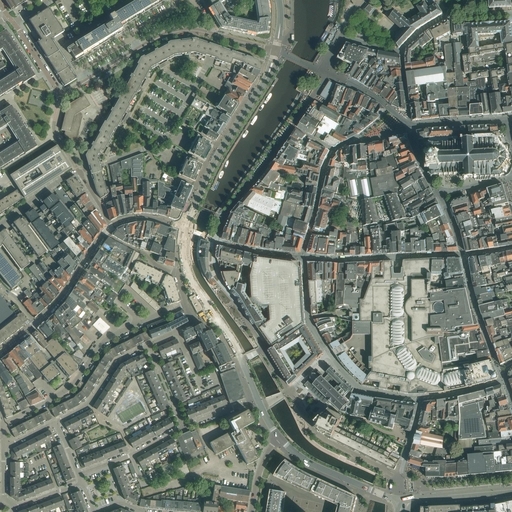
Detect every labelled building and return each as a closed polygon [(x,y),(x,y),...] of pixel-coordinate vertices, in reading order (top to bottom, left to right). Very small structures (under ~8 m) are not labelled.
[(4,0),(10,8),(10,9),(11,10),(14,8),(17,6),(20,4),(23,2),(24,2),(26,0),(4,0)] [(146,0),(137,0),(114,15),(121,27),(152,8),(146,0)] [(146,0),(152,8),(165,0),(146,0)] [(258,25),(233,19),(228,18),(224,10),(221,7),(225,5),(223,1),(222,0),(209,0),(213,6),(212,7),(208,9),(213,17),(220,28),(228,30),(255,36),(256,35),(269,33),(269,32),(268,28),(270,28),(269,27),(269,23),(270,23),(269,19),(270,19),(269,9),(270,9),(268,0),(255,0),(259,20),(258,25)] [(488,0),(488,1),(489,1),(489,7),(489,8),(494,8),(506,7),(511,7),(511,5),(510,0),(488,0)] [(369,2),(362,10),(369,16),(370,15),(375,10),(376,8),(371,4),(369,2)] [(416,29),(442,13),(436,4),(428,9),(424,2),(417,7),(421,13),(408,21),(395,10),(390,16),(388,18),(402,30),(395,37),(397,39),(394,42),(398,48),(399,48),(416,29)] [(68,67),(51,40),(50,38),(53,36),(54,38),(63,32),(48,9),(29,21),(41,40),(39,42),(37,43),(57,75),(68,68),(68,67)] [(112,21),(90,35),(97,47),(124,31),(121,27),(114,15),(114,14),(109,17),(112,21)] [(511,37),(511,29),(510,23),(511,23),(511,22),(511,21),(511,19),(509,20),(508,21),(508,22),(494,23),(494,22),(484,23),(478,24),(470,25),(470,24),(466,25),(467,35),(468,49),(469,49),(479,48),(478,35),(500,34),(501,44),(504,44),(511,42),(511,37)] [(450,32),(450,25),(449,22),(447,21),(447,20),(442,23),(436,26),(435,27),(440,37),(443,35),(450,32)] [(319,41),(324,43),(334,26),(330,24),(319,41)] [(467,35),(466,25),(464,25),(464,24),(452,25),(453,36),(460,36),(467,35)] [(440,37),(435,27),(432,28),(430,29),(434,38),(434,40),(438,38),(440,37)] [(434,38),(430,29),(429,30),(425,33),(431,41),(434,38)] [(33,70),(24,54),(22,55),(16,46),(17,45),(11,35),(11,34),(9,35),(6,30),(0,34),(0,43),(3,49),(17,71),(25,83),(35,76),(32,71),(33,70)] [(422,48),(431,41),(425,33),(418,39),(408,48),(406,49),(412,50),(413,50),(420,44),(422,46),(421,47),(422,48)] [(478,37),(480,47),(501,44),(500,34),(478,37)] [(90,35),(68,48),(69,49),(71,51),(72,54),(76,60),(97,47),(90,35)] [(470,95),(469,88),(469,82),(464,82),(463,74),(462,67),(463,68),(462,58),(461,43),(459,43),(459,38),(453,39),(454,44),(452,44),(453,46),(453,47),(455,80),(454,80),(454,83),(454,88),(454,89),(457,89),(457,96),(462,96),(462,100),(457,100),(458,117),(470,116),(470,112),(470,102),(470,96),(470,95)] [(213,52),(215,45),(195,39),(170,42),(175,55),(194,53),(210,58),(213,52)] [(151,68),(175,55),(170,42),(141,58),(120,95),(132,101),(151,68)] [(368,64),(367,55),(369,50),(348,44),(342,55),(341,55),(340,56),(340,57),(340,58),(340,59),(341,59),(342,59),(343,59),(352,64),(353,63),(359,67),(362,62),(368,64)] [(453,47),(453,46),(452,46),(452,47),(451,44),(444,44),(444,46),(445,52),(446,62),(448,84),(454,83),(454,80),(455,80),(453,47)] [(495,52),(494,49),(495,48),(496,48),(497,49),(498,52),(505,51),(504,44),(501,44),(479,48),(469,49),(470,57),(477,56),(477,53),(477,52),(479,52),(479,53),(480,55),(484,55),(484,54),(495,52)] [(244,64),(246,56),(215,45),(213,52),(210,58),(231,65),(233,60),(244,64)] [(399,55),(378,51),(369,50),(367,55),(370,56),(375,57),(376,60),(377,60),(383,61),(383,67),(389,66),(401,66),(399,55)] [(257,60),(251,58),(246,56),(244,64),(243,64),(244,65),(247,66),(260,71),(261,67),(257,60)] [(436,68),(436,64),(435,57),(426,59),(426,61),(411,63),(411,62),(405,62),(406,71),(411,70),(412,72),(436,68)] [(472,73),(471,65),(468,66),(467,65),(467,64),(468,63),(471,62),(470,57),(462,58),(463,68),(462,67),(463,74),(470,73),(472,73)] [(367,70),(359,82),(364,85),(372,74),(374,72),(375,72),(376,71),(380,74),(384,70),(383,67),(383,61),(377,60),(376,60),(372,59),(369,64),(368,64),(365,63),(362,62),(359,67),(364,69),(365,70),(367,70)] [(448,84),(446,62),(436,64),(436,68),(412,72),(411,70),(406,71),(408,87),(408,89),(412,89),(411,87),(419,86),(420,86),(426,86),(427,86),(448,84)] [(352,78),(359,67),(353,63),(352,64),(346,75),(352,78)] [(68,68),(57,75),(65,86),(66,85),(76,79),(76,78),(72,71),(71,71),(71,70),(69,67),(70,67),(69,66),(68,67),(68,68)] [(252,84),(256,78),(245,71),(241,69),(238,68),(234,66),(233,73),(235,74),(252,84)] [(256,78),(260,72),(260,71),(247,66),(245,71),(256,78)] [(356,80),(364,69),(359,67),(352,78),(356,80)] [(508,75),(507,68),(500,69),(501,71),(500,72),(499,73),(498,72),(497,69),(490,70),(491,77),(491,78),(498,77),(506,75),(508,75)] [(359,82),(367,70),(365,70),(364,69),(356,80),(359,82)] [(386,75),(384,70),(380,74),(376,76),(376,77),(368,88),(372,90),(379,79),(379,80),(380,78),(383,76),(384,77),(386,75)] [(0,96),(7,92),(8,93),(14,90),(13,89),(17,86),(18,87),(25,83),(17,71),(0,81),(0,96)] [(489,77),(488,71),(480,72),(480,74),(480,75),(478,76),(478,75),(477,72),(472,73),(470,73),(470,79),(477,79),(484,78),(489,77)] [(390,89),(391,88),(389,86),(394,82),(392,79),(393,79),(392,76),(391,73),(389,73),(386,76),(383,81),(384,83),(387,85),(386,86),(380,95),(385,100),(391,91),(390,90),(390,89)] [(247,92),(252,84),(235,74),(233,78),(232,79),(229,78),(227,81),(232,84),(247,92)] [(368,88),(376,77),(372,74),(364,85),(368,88)] [(505,85),(505,80),(507,79),(506,75),(498,77),(491,78),(492,86),(493,91),(499,90),(500,89),(500,88),(499,89),(499,86),(505,85)] [(383,83),(382,83),(382,82),(381,81),(382,81),(384,77),(383,76),(380,78),(379,80),(379,79),(372,90),(377,93),(380,88),(382,84),(383,83)] [(489,114),(484,78),(477,79),(477,81),(478,86),(479,89),(479,93),(480,95),(481,95),(482,103),(483,110),(483,115),(489,114)] [(336,84),(329,80),(319,96),(326,100),(336,84)] [(239,104),(247,92),(232,84),(227,81),(224,86),(228,89),(224,96),(239,104)] [(479,89),(478,86),(477,81),(469,82),(469,88),(470,95),(470,96),(470,102),(470,112),(470,116),(483,115),(483,110),(482,103),(481,95),(480,95),(479,93),(479,89)] [(406,110),(403,83),(397,84),(396,84),(394,82),(389,86),(391,88),(396,93),(397,93),(398,98),(398,102),(399,109),(398,109),(406,110)] [(387,85),(384,83),(383,83),(382,84),(380,88),(377,93),(379,94),(380,95),(386,86),(387,85)] [(448,84),(427,86),(427,93),(428,103),(433,102),(433,104),(434,103),(434,102),(435,102),(435,100),(438,100),(449,99),(448,89),(448,84)] [(335,104),(342,87),(337,85),(330,104),(334,106),(335,104)] [(419,95),(418,88),(419,88),(419,86),(411,87),(412,89),(408,89),(409,95),(419,95)] [(339,106),(346,89),(344,88),(342,87),(335,104),(339,106)] [(388,102),(396,93),(391,88),(390,89),(390,90),(391,91),(385,100),(388,102)] [(457,96),(457,89),(454,89),(454,88),(448,89),(449,99),(449,102),(449,105),(450,117),(458,117),(457,100),(457,96)] [(346,98),(349,90),(346,89),(339,106),(335,104),(334,106),(330,104),(328,108),(338,113),(340,109),(341,105),(343,106),(346,98)] [(347,106),(353,92),(349,90),(346,98),(343,106),(341,105),(340,109),(338,113),(341,115),(346,106),(347,106)] [(502,101),(501,102),(500,96),(500,94),(500,93),(499,90),(493,91),(494,91),(495,91),(495,94),(496,99),(496,102),(497,106),(497,110),(498,114),(504,114),(502,101)] [(351,108),(357,93),(353,92),(347,106),(346,106),(341,115),(348,118),(351,108)] [(355,108),(360,94),(357,93),(351,108),(348,118),(349,118),(355,108)] [(392,105),(398,98),(397,93),(396,93),(388,102),(392,105)] [(421,110),(429,109),(428,107),(428,105),(428,103),(427,93),(421,93),(419,94),(419,95),(419,96),(419,99),(419,103),(410,104),(411,106),(411,107),(411,110),(413,121),(417,120),(422,119),(421,110)] [(360,110),(365,96),(360,94),(355,108),(349,118),(353,121),(353,120),(356,116),(353,114),(357,109),(360,110)] [(496,99),(495,94),(489,95),(492,115),(495,114),(498,114),(497,110),(497,106),(496,102),(496,99)] [(78,136),(82,116),(80,112),(90,106),(88,102),(84,95),(67,106),(61,130),(65,131),(64,135),(73,149),(82,143),(78,136)] [(113,134),(132,101),(120,95),(101,128),(113,134)] [(230,118),(239,105),(239,104),(224,96),(217,107),(226,113),(225,115),(229,118),(230,118)] [(366,110),(371,99),(366,97),(365,96),(360,110),(357,109),(353,114),(356,116),(358,117),(363,109),(364,110),(362,114),(359,118),(363,120),(366,115),(365,115),(366,111),(366,110)] [(419,103),(419,99),(419,96),(409,96),(410,104),(419,103)] [(225,126),(230,118),(229,118),(225,115),(225,116),(201,102),(194,98),(190,106),(191,107),(191,106),(206,115),(212,118),(225,126)] [(375,104),(375,102),(371,99),(366,110),(366,111),(368,112),(367,115),(369,117),(373,109),(372,109),(375,104)] [(320,112),(323,106),(322,106),(315,101),(315,102),(311,107),(320,112)] [(379,117),(385,110),(379,104),(376,110),(373,109),(369,117),(368,119),(373,122),(379,117)] [(450,117),(449,105),(439,106),(440,118),(450,117)] [(14,133),(24,126),(21,121),(23,120),(16,110),(14,111),(11,106),(1,112),(14,133)] [(337,122),(340,116),(323,106),(320,112),(322,114),(335,121),(337,122)] [(324,116),(321,114),(322,114),(320,112),(311,107),(307,113),(313,117),(320,122),(324,116)] [(430,119),(429,109),(421,110),(422,119),(430,119)] [(0,129),(9,124),(1,112),(0,112),(0,129)] [(320,122),(313,117),(307,113),(303,119),(309,123),(316,128),(320,122)] [(206,115),(200,125),(205,128),(218,136),(219,136),(225,126),(212,118),(206,115)] [(368,119),(369,117),(367,115),(366,115),(363,120),(363,121),(369,125),(373,122),(368,119)] [(341,143),(329,136),(328,135),(332,129),(335,131),(339,125),(337,124),(335,122),(325,116),(317,128),(319,130),(317,133),(325,137),(324,138),(323,138),(322,141),(334,148),(341,143)] [(357,135),(351,131),(348,129),(343,126),(341,124),(344,118),(341,116),(340,116),(337,122),(337,124),(339,125),(335,131),(348,139),(357,135)] [(363,121),(363,120),(359,118),(358,117),(356,116),(353,120),(353,121),(352,121),(353,121),(352,123),(355,125),(356,123),(359,125),(360,126),(364,129),(369,125),(363,121)] [(352,123),(353,121),(352,121),(350,120),(347,119),(344,118),(341,124),(343,126),(348,129),(352,123)] [(306,127),(309,123),(303,119),(300,123),(306,127)] [(316,128),(309,123),(306,127),(300,123),(297,127),(312,135),(316,128)] [(360,126),(359,125),(356,123),(355,125),(352,123),(348,129),(351,131),(354,127),(362,132),(364,129),(360,126)] [(35,141),(29,130),(27,131),(24,126),(14,133),(19,141),(27,153),(37,147),(34,142),(35,141)] [(455,136),(454,127),(447,128),(447,136),(455,136)] [(466,135),(465,127),(454,127),(455,136),(466,135)] [(103,152),(113,134),(101,128),(93,143),(86,156),(97,157),(100,151),(103,152)] [(218,136),(205,128),(201,133),(204,135),(215,141),(219,136),(218,136)] [(439,137),(439,128),(430,129),(428,129),(429,132),(428,133),(429,137),(439,137)] [(447,136),(447,128),(439,128),(439,137),(447,136)] [(296,129),(291,137),(296,140),(299,142),(301,142),(309,146),(311,142),(311,141),(312,139),(308,137),(306,135),(296,129)] [(429,137),(428,133),(425,133),(424,130),(417,131),(418,140),(419,140),(429,137)] [(347,140),(337,133),(336,132),(335,133),(333,131),(329,136),(341,143),(347,140)] [(325,137),(317,133),(315,137),(322,141),(323,138),(324,138),(325,137)] [(408,141),(406,134),(398,136),(400,144),(408,141)] [(507,151),(507,150),(506,150),(505,150),(503,148),(503,147),(502,147),(500,144),(500,143),(499,144),(497,144),(496,143),(497,143),(496,142),(496,139),(497,138),(496,138),(495,138),(493,137),(493,136),(492,135),(492,136),(492,137),(488,137),(488,136),(488,135),(487,136),(487,137),(484,137),(483,136),(482,136),(482,137),(479,137),(479,136),(478,136),(478,137),(475,138),(474,136),(473,136),(472,136),(472,137),(463,138),(463,136),(462,137),(461,137),(457,137),(457,138),(453,138),(453,137),(452,138),(452,139),(448,139),(448,142),(447,142),(447,143),(447,142),(444,142),(444,143),(443,143),(443,142),(442,142),(442,143),(439,143),(439,142),(438,142),(438,143),(433,143),(433,142),(432,142),(432,143),(429,142),(429,141),(428,141),(428,142),(427,141),(425,142),(425,143),(425,144),(427,145),(426,145),(426,146),(427,146),(429,148),(427,152),(425,151),(424,151),(423,152),(423,153),(426,155),(426,156),(425,156),(425,157),(426,157),(427,158),(428,158),(428,161),(427,161),(426,162),(425,163),(426,163),(426,164),(424,166),(424,168),(425,168),(426,168),(427,168),(428,168),(429,168),(430,171),(429,173),(427,173),(428,174),(429,174),(430,175),(431,176),(431,177),(432,178),(432,176),(434,176),(435,175),(439,174),(439,175),(440,175),(440,174),(444,174),(444,175),(445,175),(445,174),(449,174),(449,175),(450,175),(450,174),(454,174),(454,175),(455,175),(455,174),(459,174),(459,176),(459,177),(463,177),(463,178),(464,178),(464,179),(465,179),(465,178),(474,177),(474,179),(475,179),(475,180),(477,180),(477,181),(477,180),(479,180),(479,181),(480,181),(480,180),(481,180),(481,181),(482,180),(483,180),(484,180),(485,180),(486,180),(491,180),(492,180),(491,179),(491,178),(500,178),(500,177),(500,176),(503,174),(503,175),(504,175),(504,174),(503,174),(503,171),(504,171),(504,170),(503,170),(502,168),(503,168),(502,167),(504,164),(505,164),(505,163),(504,163),(506,160),(507,160),(508,160),(507,159),(506,159),(506,156),(507,156),(507,155),(506,155),(506,151),(507,151)] [(210,146),(211,144),(197,136),(188,153),(204,161),(204,162),(212,147),(210,146)] [(401,154),(400,151),(397,152),(396,147),(400,145),(400,144),(398,136),(389,139),(390,144),(393,144),(394,147),(391,148),(391,151),(384,153),(385,157),(385,158),(381,159),(382,162),(377,163),(378,166),(386,163),(385,160),(401,154)] [(287,143),(286,144),(296,149),(300,151),(299,154),(297,159),(299,160),(304,161),(307,162),(308,157),(305,156),(309,146),(301,142),(299,142),(296,140),(291,137),(287,143)] [(10,162),(19,156),(20,157),(27,153),(19,141),(0,153),(0,170),(4,167),(11,163),(10,162)] [(411,147),(409,143),(408,141),(400,144),(400,145),(396,147),(397,152),(400,151),(402,150),(411,147)] [(329,151),(311,142),(309,146),(327,156),(329,151)] [(384,153),(384,151),(383,142),(375,143),(377,163),(382,162),(381,159),(385,158),(385,157),(384,153)] [(378,166),(377,163),(375,143),(368,144),(369,148),(369,150),(369,153),(369,163),(370,171),(373,170),(373,172),(374,176),(377,176),(375,170),(378,170),(378,166)] [(279,154),(278,156),(286,160),(292,163),(293,160),(296,162),(297,159),(299,154),(300,151),(296,149),(286,144),(279,154)] [(367,144),(366,144),(357,146),(358,165),(358,171),(351,171),(351,169),(347,169),(347,167),(344,167),(344,168),(344,171),(343,178),(343,179),(347,179),(368,178),(367,178),(366,171),(367,171),(367,170),(366,151),(367,151),(369,150),(369,148),(368,144),(367,144)] [(43,155),(10,176),(14,182),(18,188),(24,198),(31,193),(47,183),(48,183),(53,180),(54,179),(58,176),(65,172),(67,171),(71,168),(65,158),(61,152),(57,145),(43,155)] [(309,146),(305,156),(308,157),(309,153),(316,157),(316,158),(324,161),(327,156),(309,146)] [(352,158),(351,147),(349,147),(343,149),(344,163),(344,167),(347,167),(347,169),(351,169),(351,171),(358,171),(358,165),(351,165),(350,158),(352,158)] [(344,163),(343,149),(338,151),(332,159),(335,161),(335,160),(336,161),(336,162),(340,164),(344,163)] [(406,156),(413,153),(411,149),(409,149),(406,150),(406,152),(402,154),(402,152),(400,151),(401,154),(385,160),(386,163),(378,166),(378,170),(382,169),(382,168),(390,165),(390,163),(407,157),(406,156)] [(307,162),(307,163),(314,165),(321,166),(324,161),(316,158),(316,157),(309,153),(308,157),(307,162)] [(368,178),(368,180),(371,198),(372,198),(372,199),(374,198),(384,196),(395,194),(396,194),(398,193),(395,188),(397,187),(396,182),(395,175),(395,171),(410,164),(415,161),(416,161),(413,153),(406,156),(407,157),(390,163),(390,165),(382,168),(382,169),(378,170),(375,170),(377,176),(374,176),(374,177),(374,179),(372,179),(372,177),(370,178),(368,178)] [(142,185),(143,182),(143,180),(143,154),(131,158),(131,168),(131,177),(137,177),(137,185),(142,185)] [(99,166),(99,163),(97,157),(86,156),(88,166),(89,169),(90,171),(96,192),(100,199),(108,194),(100,168),(99,166)] [(131,168),(131,158),(120,162),(122,169),(123,169),(131,168)] [(194,183),(202,165),(186,158),(178,175),(194,183)] [(344,168),(344,167),(344,163),(340,164),(336,162),(336,161),(335,160),(335,161),(332,159),(331,160),(329,166),(333,168),(341,170),(341,169),(341,167),(344,168)] [(402,171),(417,164),(415,161),(410,164),(395,171),(395,175),(401,172),(403,174),(403,173),(402,171)] [(122,169),(120,162),(110,165),(114,186),(115,191),(119,190),(122,190),(121,182),(120,177),(122,172),(122,169)] [(297,168),(283,166),(280,165),(273,162),(268,170),(276,173),(280,175),(280,176),(291,178),(291,174),(295,175),(297,169),(297,168)] [(319,174),(321,168),(321,166),(314,165),(307,163),(307,164),(303,163),(301,169),(308,171),(319,174)] [(405,177),(404,175),(408,173),(409,175),(419,170),(417,164),(402,171),(403,173),(403,174),(401,172),(395,175),(396,182),(399,180),(405,177)] [(343,179),(343,178),(339,178),(341,170),(333,168),(329,166),(326,177),(331,178),(330,181),(333,181),(332,184),(338,186),(340,180),(342,181),(343,179)] [(319,174),(308,171),(301,169),(297,168),(297,169),(295,175),(307,177),(306,185),(308,186),(308,187),(309,187),(310,186),(317,188),(319,174)] [(274,184),(280,176),(280,175),(276,173),(268,170),(260,181),(265,185),(269,187),(268,188),(278,191),(279,186),(280,185),(274,184)] [(417,181),(424,178),(419,170),(409,175),(405,177),(399,180),(401,182),(399,183),(403,190),(417,181)] [(84,187),(83,187),(83,186),(82,186),(82,185),(80,181),(79,181),(79,180),(78,178),(77,178),(76,179),(74,175),(73,176),(66,181),(67,183),(67,184),(69,188),(70,187),(72,191),(72,192),(74,195),(75,195),(77,198),(78,198),(78,199),(86,194),(83,189),(83,188),(84,188),(84,187)] [(340,195),(343,181),(342,181),(340,180),(338,186),(332,184),(333,181),(330,181),(331,178),(326,177),(323,190),(334,193),(340,195)] [(371,198),(368,178),(347,179),(351,198),(360,197),(361,202),(369,201),(373,201),(372,199),(372,198),(371,198)] [(418,195),(430,189),(424,178),(417,181),(403,190),(398,193),(396,194),(397,196),(399,195),(404,203),(413,198),(418,195)] [(143,180),(143,182),(150,182),(158,182),(158,184),(157,196),(158,196),(158,197),(157,199),(166,203),(167,201),(170,202),(168,207),(170,207),(170,208),(171,208),(173,208),(182,211),(183,209),(185,203),(172,196),(169,195),(173,188),(158,181),(156,180),(143,180)] [(185,203),(193,187),(181,181),(180,182),(176,180),(173,188),(169,195),(172,196),(185,203)] [(150,197),(150,182),(143,182),(142,185),(142,197),(143,197),(142,213),(149,214),(150,198),(150,197)] [(292,184),(290,189),(293,190),(301,192),(302,186),(292,184)] [(487,194),(488,200),(506,195),(502,184),(486,189),(487,194)] [(133,214),(132,193),(132,192),(131,185),(123,185),(124,195),(129,195),(129,199),(125,199),(126,209),(127,215),(133,214)] [(316,195),(317,188),(310,186),(309,187),(308,187),(308,186),(306,185),(305,193),(316,195)] [(117,197),(116,197),(115,191),(114,186),(109,187),(112,198),(115,211),(116,211),(117,217),(121,217),(121,216),(117,197)] [(302,197),(303,193),(301,192),(293,190),(290,189),(290,190),(289,189),(287,189),(284,187),(279,186),(278,191),(288,193),(287,195),(285,202),(302,206),(303,201),(303,200),(302,199),(303,198),(302,197)] [(259,188),(255,187),(250,192),(270,198),(272,192),(269,191),(268,194),(264,192),(264,190),(259,188)] [(405,208),(433,194),(430,189),(418,195),(413,198),(404,203),(403,204),(405,208)] [(476,193),(478,200),(479,203),(488,201),(488,200),(487,194),(486,189),(482,190),(479,192),(478,192),(476,193)] [(22,199),(17,190),(14,192),(13,192),(13,191),(12,191),(11,192),(11,193),(10,193),(8,194),(14,204),(22,199)] [(126,209),(125,209),(123,196),(118,196),(118,195),(119,195),(119,194),(120,194),(119,191),(119,190),(115,191),(116,197),(117,197),(121,216),(127,215),(126,209)] [(345,198),(345,197),(338,195),(323,191),(322,193),(323,193),(322,197),(341,203),(342,199),(345,198)] [(280,215),(284,202),(275,199),(274,199),(270,198),(250,192),(240,203),(245,205),(244,205),(269,216),(271,211),(277,212),(278,215),(280,215)] [(313,210),(316,195),(305,193),(303,193),(302,197),(303,198),(302,199),(303,200),(303,201),(302,206),(313,210)] [(478,200),(476,193),(471,195),(474,207),(475,208),(479,207),(480,205),(479,203),(478,200)] [(14,204),(8,194),(6,195),(6,196),(5,197),(5,196),(3,197),(3,198),(3,199),(1,201),(6,209),(14,204)] [(54,196),(53,194),(46,199),(42,202),(44,204),(39,208),(47,218),(51,215),(59,226),(60,226),(60,227),(65,224),(69,229),(71,227),(77,233),(78,232),(70,222),(73,220),(76,218),(69,209),(65,204),(57,194),(54,196)] [(82,202),(88,198),(86,194),(79,199),(80,200),(82,202)] [(406,218),(397,196),(396,194),(395,194),(384,196),(392,221),(406,218)] [(414,210),(436,199),(433,194),(405,208),(407,214),(412,211),(414,210)] [(508,203),(506,195),(488,200),(488,201),(479,203),(480,205),(479,207),(480,214),(487,212),(486,208),(508,203)] [(321,197),(319,209),(331,213),(333,214),(337,216),(338,216),(339,215),(341,216),(345,206),(342,205),(343,203),(341,203),(322,197),(321,197)] [(473,207),(471,200),(468,201),(466,197),(451,202),(450,204),(452,208),(467,203),(468,207),(469,208),(473,207)] [(84,206),(90,201),(88,198),(82,202),(80,200),(76,203),(84,213),(86,211),(87,210),(86,209),(84,206)] [(417,216),(439,204),(436,199),(414,210),(412,211),(407,214),(409,219),(417,216)] [(114,211),(112,201),(108,202),(106,205),(107,210),(107,213),(114,211)] [(362,224),(358,224),(358,232),(358,234),(370,233),(367,224),(371,224),(373,224),(375,224),(377,223),(373,201),(369,201),(361,202),(362,224)] [(309,224),(313,210),(302,206),(285,202),(284,202),(280,215),(296,220),(309,224)] [(165,216),(167,209),(166,209),(166,208),(162,207),(162,204),(157,203),(156,214),(165,216)] [(264,222),(266,218),(243,208),(244,205),(245,205),(240,203),(238,206),(232,213),(241,218),(246,220),(250,222),(251,222),(261,226),(260,227),(260,228),(264,229),(269,231),(269,228),(270,228),(270,227),(271,224),(264,222)] [(468,207),(467,203),(452,208),(453,211),(468,207)] [(487,212),(509,207),(508,203),(486,208),(487,212)] [(98,234),(95,230),(87,220),(85,217),(79,210),(75,204),(69,209),(76,218),(83,228),(94,241),(98,234)] [(444,216),(443,212),(442,210),(441,208),(439,204),(417,216),(418,218),(417,218),(419,220),(419,221),(420,223),(421,226),(422,226),(428,224),(444,216)] [(473,211),(473,209),(474,208),(473,207),(469,208),(468,207),(453,211),(453,212),(455,216),(462,214),(467,213),(469,212),(473,211)] [(480,226),(477,215),(480,214),(479,207),(475,208),(473,209),(473,211),(475,216),(471,217),(472,221),(471,221),(472,224),(473,226),(474,231),(478,230),(481,230),(481,228),(480,226)] [(495,219),(511,216),(509,207),(487,212),(480,214),(477,215),(480,226),(485,225),(485,220),(491,219),(495,219)] [(59,243),(33,209),(33,208),(24,214),(51,250),(59,243)] [(106,225),(98,213),(94,208),(90,211),(91,213),(90,213),(91,214),(90,215),(91,214),(102,229),(106,225)] [(182,212),(182,211),(173,208),(171,208),(170,208),(169,211),(170,211),(169,213),(168,218),(174,220),(177,219),(179,217),(182,212)] [(329,217),(331,213),(319,209),(318,214),(329,217)] [(116,211),(115,211),(114,211),(107,213),(110,221),(117,217),(116,211)] [(472,221),(471,217),(469,212),(467,213),(462,214),(455,216),(458,225),(471,221),(472,221)] [(90,215),(89,215),(87,213),(85,214),(99,233),(102,229),(91,214),(90,215)] [(238,228),(241,218),(232,213),(229,219),(234,221),(232,227),(238,228)] [(329,217),(318,214),(316,221),(314,227),(320,228),(330,231),(330,232),(331,227),(330,227),(331,226),(329,226),(329,225),(327,225),(328,223),(328,221),(330,222),(334,222),(335,219),(329,217)] [(309,224),(296,220),(280,215),(278,215),(277,219),(275,218),(272,224),(284,227),(292,229),(294,230),(293,231),(295,231),(306,235),(309,224)] [(46,252),(28,227),(30,226),(23,216),(13,223),(13,224),(11,226),(18,235),(20,233),(38,257),(46,252)] [(341,224),(343,218),(338,216),(337,216),(335,220),(334,224),(333,223),(331,229),(335,230),(338,231),(340,223),(341,224)] [(439,227),(448,224),(444,216),(428,224),(432,234),(432,235),(436,234),(435,232),(436,231),(435,228),(439,227)] [(511,220),(511,216),(495,219),(491,219),(485,220),(485,225),(495,223),(511,220)] [(94,241),(83,228),(83,227),(76,218),(73,220),(70,222),(78,232),(89,247),(90,247),(90,246),(93,241),(94,241)] [(241,238),(243,229),(239,228),(240,226),(242,227),(243,228),(246,220),(241,218),(238,228),(237,234),(234,243),(238,244),(240,238),(241,238)] [(345,256),(347,233),(344,232),(344,234),(339,233),(340,231),(342,231),(343,224),(347,225),(347,220),(343,218),(341,224),(340,223),(338,231),(338,233),(339,233),(336,256),(345,256)] [(234,221),(229,219),(225,228),(231,230),(232,227),(234,221)] [(246,241),(251,222),(250,222),(246,220),(243,228),(243,229),(241,238),(240,238),(238,244),(245,246),(246,241)] [(347,233),(345,256),(350,256),(351,247),(351,240),(351,235),(351,233),(353,228),(355,228),(355,223),(347,220),(347,225),(347,226),(347,227),(347,231),(347,233)] [(511,224),(511,220),(495,223),(485,225),(480,226),(481,228),(486,227),(487,230),(511,224)] [(473,226),(472,224),(471,221),(458,225),(460,230),(473,226)] [(138,232),(141,222),(137,222),(136,223),(134,231),(135,231),(134,235),(133,238),(137,239),(138,232)] [(145,228),(146,222),(141,222),(138,232),(137,239),(142,240),(145,228)] [(151,226),(151,223),(147,222),(146,222),(145,228),(145,229),(144,237),(146,238),(145,242),(144,241),(144,243),(141,242),(141,244),(139,248),(144,250),(148,239),(151,226)] [(256,227),(257,227),(260,228),(260,227),(261,226),(251,222),(246,241),(245,246),(251,247),(256,227)] [(134,231),(136,223),(135,223),(128,225),(128,231),(128,235),(128,239),(127,243),(133,246),(134,241),(132,241),(133,238),(134,235),(135,231),(134,231)] [(155,237),(160,225),(155,223),(151,239),(154,240),(154,239),(155,237)] [(405,231),(402,223),(397,224),(397,223),(393,224),(384,226),(385,231),(387,246),(386,247),(387,254),(399,253),(398,246),(398,244),(398,240),(397,232),(401,231),(401,232),(405,231)] [(86,251),(80,243),(77,239),(73,234),(72,234),(69,229),(65,224),(60,227),(60,228),(67,236),(68,238),(76,246),(83,255),(86,251)] [(371,224),(367,224),(370,233),(371,233),(372,238),(371,238),(372,248),(373,248),(373,252),(373,255),(376,255),(383,254),(387,254),(386,247),(383,247),(381,247),(380,242),(382,242),(380,232),(379,226),(378,227),(375,227),(375,224),(373,224),(371,224)] [(451,231),(448,224),(439,227),(435,228),(436,231),(435,232),(436,234),(438,234),(451,231)] [(511,233),(511,224),(487,230),(488,231),(489,237),(488,237),(488,239),(496,237),(498,237),(498,236),(499,235),(501,236),(511,233)] [(169,228),(164,227),(160,225),(155,237),(159,239),(158,241),(160,242),(164,233),(166,234),(169,228)] [(125,231),(124,226),(123,226),(120,227),(116,229),(124,236),(125,237),(122,241),(127,243),(128,239),(128,235),(126,235),(125,231)] [(425,239),(425,234),(422,226),(421,226),(412,229),(410,229),(410,230),(411,233),(418,233),(419,233),(421,252),(426,252),(425,239)] [(474,231),(473,226),(460,230),(461,233),(461,234),(474,231)] [(86,251),(89,247),(78,232),(77,233),(71,227),(69,229),(72,234),(73,234),(77,239),(80,243),(86,251)] [(237,234),(238,228),(232,227),(231,230),(225,228),(224,233),(230,235),(231,232),(237,234)] [(263,233),(264,229),(260,228),(257,227),(256,227),(251,247),(256,248),(258,232),(263,233)] [(291,235),(292,229),(284,227),(282,232),(290,235),(291,235)] [(490,248),(488,239),(488,237),(489,237),(488,231),(487,230),(486,227),(481,228),(481,230),(482,236),(484,249),(490,248)] [(29,264),(11,239),(14,238),(7,228),(4,230),(0,232),(0,244),(0,245),(2,246),(3,245),(22,270),(29,264)] [(175,237),(176,231),(169,228),(166,234),(164,233),(160,242),(162,242),(169,245),(169,246),(174,248),(175,241),(173,240),(174,237),(175,237)] [(328,240),(330,231),(320,228),(320,232),(316,254),(326,255),(328,240)] [(125,237),(124,236),(116,229),(112,234),(112,235),(112,236),(122,241),(125,237)] [(266,249),(269,231),(264,229),(263,233),(260,248),(266,249)] [(316,254),(320,232),(313,230),(307,253),(316,254)] [(336,246),(338,233),(338,231),(335,230),(334,233),(330,232),(329,244),(327,255),(335,256),(336,247),(337,246),(336,246)] [(474,231),(471,232),(473,237),(476,236),(477,240),(479,250),(484,249),(482,236),(481,230),(478,230),(474,231)] [(285,239),(291,240),(291,236),(291,235),(290,235),(282,232),(278,231),(277,234),(283,236),(285,236),(285,239)] [(304,240),(306,235),(295,231),(294,234),(293,234),(294,233),(291,232),(291,235),(291,236),(293,236),(293,237),(304,240)] [(446,239),(454,237),(451,231),(438,234),(440,241),(442,252),(447,252),(446,245),(447,245),(447,244),(446,239)] [(234,243),(237,234),(231,232),(230,235),(228,241),(234,243)] [(228,241),(230,235),(224,233),(223,234),(222,238),(223,240),(227,241),(228,241)] [(370,233),(358,234),(359,235),(359,243),(362,242),(363,248),(365,248),(365,252),(365,255),(372,255),(373,255),(373,252),(373,248),(372,248),(371,238),(372,238),(371,233),(370,233)] [(418,233),(411,233),(411,239),(415,239),(416,253),(421,252),(419,233),(418,233)] [(283,251),(285,239),(283,238),(283,236),(277,234),(276,251),(284,252),(283,251)] [(433,242),(431,234),(428,235),(427,234),(425,234),(425,239),(426,252),(434,252),(433,242)] [(442,252),(440,241),(438,234),(436,234),(432,235),(432,234),(431,234),(433,242),(434,252),(436,252),(442,252)] [(304,240),(293,237),(293,236),(291,236),(291,240),(297,241),(296,253),(300,253),(301,252),(304,240)] [(479,250),(477,240),(476,236),(473,237),(471,237),(473,251),(479,250)] [(120,244),(116,243),(111,239),(108,237),(106,240),(114,246),(118,249),(119,250),(124,253),(127,248),(120,244)] [(456,244),(454,237),(446,239),(447,244),(447,245),(456,244)] [(473,251),(471,237),(470,237),(463,239),(466,251),(467,252),(473,251)] [(495,241),(497,240),(496,237),(488,239),(490,248),(494,248),(493,244),(493,241),(495,240),(495,241)] [(83,255),(76,246),(68,238),(63,242),(76,257),(76,258),(80,262),(80,261),(83,255)] [(174,254),(174,248),(169,246),(169,245),(162,242),(160,242),(158,241),(154,239),(154,240),(149,251),(150,251),(160,256),(160,257),(164,259),(166,251),(174,254)] [(114,246),(106,240),(104,243),(119,253),(123,256),(124,253),(119,250),(118,249),(114,246)] [(209,243),(201,241),(200,242),(199,247),(199,250),(199,253),(199,255),(199,257),(200,259),(200,262),(201,264),(202,269),(203,271),(204,274),(209,281),(211,279),(212,278),(209,272),(209,271),(208,269),(208,267),(207,265),(207,263),(207,258),(208,250),(209,243)] [(76,257),(63,242),(60,245),(64,251),(77,267),(80,262),(76,258),(76,257)] [(16,272),(0,251),(0,247),(1,246),(0,245),(0,244),(0,274),(9,287),(12,290),(17,285),(16,285),(21,281),(20,279),(19,279),(21,278),(16,272)] [(77,267),(64,251),(60,245),(59,244),(57,246),(58,247),(55,250),(62,259),(74,271),(77,267)] [(456,244),(447,245),(446,245),(447,252),(458,252),(456,244)] [(243,266),(246,253),(238,251),(223,247),(220,267),(222,273),(222,275),(223,277),(223,278),(224,280),(225,282),(226,285),(228,289),(231,292),(235,288),(237,290),(240,278),(241,275),(243,266)] [(127,248),(124,253),(123,256),(122,257),(125,259),(128,255),(128,254),(128,253),(129,254),(131,250),(130,249),(127,248)] [(74,271),(62,259),(55,250),(54,249),(52,251),(52,252),(50,253),(54,258),(57,263),(70,277),(73,273),(74,272),(74,271)] [(126,273),(129,269),(128,268),(124,266),(123,265),(119,263),(113,259),(100,249),(91,262),(99,268),(103,271),(103,270),(106,272),(117,279),(125,284),(130,275),(126,273)] [(131,262),(135,252),(131,250),(125,263),(124,266),(128,268),(131,262)] [(174,261),(174,254),(166,251),(164,259),(165,259),(174,262),(174,261)] [(136,261),(140,254),(135,252),(131,262),(135,264),(136,261)] [(508,262),(506,252),(499,253),(501,264),(508,262)] [(249,277),(254,255),(246,253),(243,266),(241,275),(249,277)] [(498,269),(497,265),(495,254),(490,255),(493,266),(494,270),(493,270),(494,274),(498,273),(498,269)] [(302,275),(302,266),(300,266),(300,264),(299,263),(298,263),(298,262),(259,257),(259,256),(254,255),(249,277),(247,285),(244,293),(250,300),(254,306),(256,304),(260,309),(261,308),(267,319),(268,318),(269,320),(264,322),(261,323),(259,323),(255,324),(269,344),(272,348),(277,345),(305,325),(302,278),(302,277),(302,276),(302,275)] [(493,266),(490,255),(486,256),(488,267),(490,273),(483,275),(483,276),(483,278),(485,278),(486,282),(487,285),(489,285),(495,284),(494,278),(493,274),(494,274),(493,270),(494,270),(493,266)] [(488,267),(486,256),(479,257),(480,263),(482,272),(483,275),(490,273),(488,267)] [(480,263),(479,257),(473,258),(477,273),(479,272),(479,274),(481,276),(483,276),(483,275),(482,272),(480,263)] [(464,274),(462,262),(461,258),(448,259),(448,273),(443,272),(442,282),(446,282),(452,281),(452,276),(464,274)] [(477,273),(473,258),(470,258),(469,260),(471,275),(477,274),(477,277),(479,276),(480,279),(483,278),(483,276),(481,276),(479,274),(479,272),(477,273)] [(174,268),(174,262),(165,259),(163,264),(174,268)] [(467,387),(496,380),(497,376),(494,368),(492,360),(480,363),(479,359),(478,359),(478,354),(477,354),(466,356),(466,354),(458,355),(459,361),(442,363),(440,345),(439,338),(443,338),(443,333),(455,333),(455,329),(456,328),(478,326),(471,306),(467,288),(441,290),(429,287),(430,283),(430,280),(430,274),(431,259),(403,261),(392,261),(385,262),(380,262),(373,263),(371,274),(372,279),(371,282),(368,290),(363,300),(360,300),(360,309),(353,309),(352,312),(351,313),(349,313),(350,317),(341,317),(341,318),(341,319),(353,323),(353,331),(353,335),(372,334),(372,349),(369,349),(369,362),(369,368),(372,368),(372,371),(371,373),(389,376),(408,379),(408,380),(409,380),(410,381),(411,381),(408,394),(409,394),(419,394),(422,394),(424,394),(445,392),(448,391),(467,387)] [(430,283),(429,287),(437,289),(437,275),(438,259),(433,259),(432,259),(431,259),(430,274),(430,280),(430,283)] [(136,273),(140,263),(136,261),(135,264),(131,271),(131,273),(135,275),(136,273)] [(41,262),(37,266),(43,274),(47,271),(48,271),(46,269),(41,262)] [(99,268),(91,262),(89,265),(100,273),(104,275),(106,272),(103,270),(103,271),(99,268)] [(511,269),(511,262),(508,263),(508,262),(501,264),(497,265),(498,269),(498,273),(510,270),(511,269)] [(151,268),(149,267),(140,263),(136,273),(145,277),(146,278),(151,268)] [(317,281),(316,263),(308,263),(308,264),(308,268),(309,281),(317,281)] [(332,284),(332,263),(323,263),(323,281),(323,289),(323,297),(324,297),(324,294),(325,294),(325,293),(332,293),(332,284)] [(360,300),(361,289),(356,289),(357,282),(357,279),(357,276),(358,276),(358,263),(346,264),(345,288),(343,309),(344,309),(345,309),(346,309),(347,309),(347,310),(348,310),(348,311),(349,311),(349,312),(349,313),(351,313),(352,312),(353,309),(360,309),(360,300)] [(361,289),(363,283),(363,281),(365,263),(358,263),(358,276),(357,276),(357,279),(357,282),(356,289),(361,289)] [(44,276),(43,274),(42,274),(35,264),(29,268),(41,284),(42,286),(48,292),(49,293),(54,299),(55,299),(54,299),(55,298),(59,293),(54,288),(55,288),(48,281),(45,277),(44,276)] [(345,288),(346,264),(339,264),(338,274),(337,274),(337,284),(336,287),(336,293),(336,311),(343,309),(345,288)] [(100,273),(89,265),(89,266),(86,270),(86,269),(86,270),(102,281),(101,283),(109,289),(111,287),(112,285),(114,282),(104,275),(100,273)] [(63,288),(69,278),(59,267),(56,270),(53,273),(51,270),(51,271),(48,267),(46,269),(48,271),(47,271),(50,276),(51,275),(52,277),(58,283),(63,288)] [(150,280),(155,270),(151,268),(146,278),(145,280),(149,282),(150,280)] [(511,274),(511,269),(510,270),(498,273),(494,274),(493,274),(494,278),(495,284),(502,282),(501,277),(504,276),(511,274)] [(161,285),(165,275),(155,270),(150,280),(161,285)] [(43,274),(44,276),(45,277),(48,281),(55,288),(54,288),(59,293),(60,293),(63,288),(62,288),(63,288),(58,283),(52,277),(51,276),(50,276),(47,271),(43,274)] [(83,275),(81,277),(86,280),(86,279),(97,287),(100,282),(85,272),(83,275)] [(477,277),(477,274),(471,275),(473,283),(481,282),(480,279),(479,276),(477,277)] [(175,286),(173,279),(172,278),(165,275),(161,285),(164,289),(175,286)] [(247,285),(249,277),(241,275),(240,278),(237,290),(235,288),(231,292),(231,293),(237,298),(244,311),(253,325),(255,324),(259,323),(261,323),(261,322),(267,319),(261,308),(260,309),(257,310),(254,306),(253,308),(248,301),(250,300),(244,293),(247,285)] [(102,292),(81,277),(80,279),(78,282),(92,292),(93,291),(94,293),(95,292),(98,295),(102,292)] [(485,278),(483,278),(480,279),(481,282),(473,283),(474,288),(479,287),(482,286),(487,285),(486,282),(485,278)] [(125,284),(117,279),(114,282),(122,288),(124,284),(125,284)] [(442,283),(441,290),(467,288),(465,279),(453,281),(446,282),(442,282),(442,283)] [(495,294),(511,290),(511,280),(505,282),(504,282),(504,284),(501,285),(501,288),(505,287),(505,289),(500,290),(498,285),(494,286),(495,292),(495,294)] [(317,290),(317,281),(309,281),(309,282),(310,282),(311,287),(309,287),(310,299),(311,299),(312,304),(311,304),(312,316),(318,315),(317,303),(317,290)] [(92,292),(78,282),(75,286),(83,292),(91,299),(98,305),(103,299),(98,295),(95,292),(94,293),(92,295),(90,294),(92,292)] [(122,288),(114,282),(112,285),(120,290),(122,288)] [(162,308),(133,282),(130,287),(156,311),(162,308)] [(120,290),(112,285),(111,286),(111,287),(119,293),(120,290)] [(48,292),(42,286),(39,289),(42,292),(51,303),(54,299),(49,293),(48,292)] [(83,292),(75,286),(73,290),(81,296),(82,295),(89,301),(91,299),(83,292)] [(178,294),(176,287),(175,286),(164,289),(167,298),(178,294)] [(480,289),(479,287),(474,288),(474,290),(475,290),(476,296),(487,293),(495,292),(494,286),(480,289)] [(27,289),(23,292),(26,295),(40,313),(44,309),(38,302),(41,299),(36,294),(33,296),(27,289)] [(81,296),(73,290),(71,293),(87,306),(90,302),(89,301),(82,295),(81,296)] [(511,305),(511,290),(495,294),(496,297),(497,302),(507,299),(508,303),(509,306),(511,305)] [(51,303),(42,292),(38,295),(48,306),(51,303)] [(496,297),(495,294),(495,292),(487,293),(476,296),(478,301),(496,297)] [(87,306),(71,293),(68,297),(75,303),(77,301),(79,303),(78,305),(81,307),(91,316),(94,312),(87,306)] [(10,308),(7,303),(0,294),(0,345),(24,326),(10,308)] [(180,301),(179,298),(178,294),(167,298),(168,300),(166,300),(167,305),(180,301)] [(203,310),(195,294),(189,297),(197,313),(203,310)] [(26,295),(20,300),(34,318),(35,318),(40,313),(26,295)] [(110,306),(115,299),(110,296),(109,295),(105,301),(110,306)] [(497,302),(496,297),(478,301),(479,306),(497,302)] [(79,308),(70,300),(67,298),(64,303),(78,316),(79,315),(83,311),(79,308)] [(47,306),(41,299),(38,302),(44,309),(47,306)] [(504,309),(502,304),(508,303),(507,299),(497,302),(479,306),(482,315),(504,309)] [(90,302),(87,306),(94,312),(96,313),(98,309),(96,307),(90,302)] [(88,325),(87,324),(82,319),(81,320),(78,316),(64,303),(59,308),(57,311),(62,317),(65,321),(66,323),(69,326),(65,329),(67,333),(68,333),(69,335),(76,345),(81,341),(78,337),(81,335),(79,332),(74,327),(80,322),(88,330),(90,328),(87,325),(88,325)] [(29,321),(15,304),(10,308),(24,326),(29,322),(29,321)] [(511,314),(511,310),(505,312),(504,309),(482,315),(484,321),(493,319),(498,317),(505,316),(511,314)] [(171,331),(187,321),(185,316),(183,310),(170,316),(172,321),(166,324),(169,331),(171,331)] [(62,317),(57,311),(54,314),(62,325),(59,328),(61,331),(57,333),(60,338),(62,340),(66,337),(69,335),(68,333),(67,333),(65,329),(62,326),(66,323),(65,321),(62,317)] [(62,325),(54,314),(48,319),(53,326),(51,327),(57,334),(57,333),(61,331),(59,328),(62,325)] [(110,327),(100,318),(97,320),(93,317),(87,324),(88,325),(87,325),(90,328),(90,327),(92,325),(102,335),(110,327)] [(340,322),(340,319),(336,317),(327,318),(324,318),(315,319),(315,320),(314,320),(316,325),(318,328),(322,326),(328,324),(332,323),(332,322),(340,322)] [(53,326),(48,319),(44,323),(47,327),(48,327),(48,326),(50,328),(51,327),(53,326)] [(169,331),(166,324),(164,319),(146,325),(152,339),(169,331)] [(502,327),(501,322),(486,326),(490,337),(501,334),(500,330),(502,329),(502,327)] [(47,327),(44,323),(38,329),(39,329),(46,338),(53,333),(48,327),(47,327)] [(193,354),(192,354),(192,355),(193,357),(195,363),(198,370),(205,367),(213,364),(216,363),(218,367),(232,362),(223,343),(221,343),(218,338),(215,339),(211,330),(208,331),(206,326),(204,327),(202,323),(200,324),(200,323),(195,325),(193,326),(197,335),(203,350),(198,353),(198,352),(193,354)] [(335,326),(332,323),(328,324),(322,326),(318,328),(320,332),(325,330),(332,328),(332,327),(335,326)] [(188,328),(182,330),(183,333),(183,334),(184,337),(186,343),(187,342),(189,341),(189,339),(195,336),(197,335),(193,326),(190,327),(189,327),(188,328)] [(271,349),(268,351),(270,355),(289,386),(323,354),(306,326),(271,350),(271,349)] [(334,332),(332,328),(325,330),(320,332),(323,336),(329,333),(334,332)] [(507,337),(507,335),(509,335),(507,328),(502,329),(500,330),(501,334),(490,337),(493,345),(497,343),(497,341),(500,340),(500,339),(501,339),(507,337)] [(443,338),(439,338),(440,345),(442,363),(459,361),(458,355),(466,354),(466,356),(477,354),(477,352),(488,351),(480,329),(469,332),(465,333),(463,333),(458,333),(455,333),(443,333),(443,338)] [(47,343),(37,331),(36,331),(32,334),(32,335),(44,349),(45,348),(49,345),(47,343)] [(353,335),(353,331),(349,333),(338,340),(329,345),(329,346),(332,351),(333,351),(336,356),(346,349),(347,351),(349,349),(345,343),(350,340),(353,335)] [(139,345),(142,343),(143,345),(144,344),(145,342),(150,340),(146,332),(127,341),(131,349),(136,347),(136,346),(139,345)] [(338,340),(334,332),(329,333),(323,336),(328,345),(329,345),(338,340)] [(180,347),(177,340),(176,339),(171,341),(175,350),(180,347)] [(501,352),(511,349),(508,339),(497,343),(493,345),(495,351),(499,349),(501,352)] [(120,354),(123,353),(126,351),(127,352),(131,349),(127,341),(109,350),(109,351),(108,352),(113,358),(118,356),(120,356),(121,356),(120,354)] [(175,350),(171,341),(167,343),(170,352),(175,350)] [(203,350),(199,341),(196,343),(195,341),(188,344),(192,354),(193,354),(198,352),(203,350)] [(43,352),(38,346),(28,354),(40,369),(43,377),(44,381),(48,381),(48,382),(60,373),(66,380),(68,378),(78,370),(55,343),(43,352)] [(167,343),(162,345),(166,354),(167,357),(172,355),(170,352),(167,343)] [(166,354),(162,345),(157,348),(161,356),(166,354)] [(42,375),(18,346),(13,350),(25,364),(33,375),(37,380),(42,376),(42,375)] [(371,373),(367,369),(363,366),(359,362),(356,358),(352,354),(349,349),(347,351),(346,349),(336,356),(336,357),(337,358),(341,363),(344,368),(348,372),(353,377),(357,381),(362,385),(371,373)] [(505,363),(499,349),(495,351),(501,365),(505,363)] [(511,358),(511,350),(511,349),(501,352),(505,363),(507,362),(509,361),(511,358)] [(25,364),(13,350),(8,354),(12,359),(18,366),(19,368),(20,368),(23,373),(24,372),(25,374),(26,373),(30,378),(33,375),(25,364)] [(479,359),(490,356),(488,351),(477,352),(477,354),(478,354),(478,359),(479,359)] [(107,368),(109,365),(110,365),(111,364),(111,363),(113,358),(108,352),(107,353),(106,353),(95,370),(102,375),(105,371),(105,370),(107,368)] [(12,359),(8,354),(1,360),(4,364),(11,373),(16,370),(15,368),(18,366),(12,359)] [(147,362),(143,354),(138,356),(142,365),(147,362)] [(134,359),(133,359),(137,367),(140,366),(142,365),(138,356),(134,359)] [(128,372),(137,367),(133,359),(133,358),(124,363),(127,369),(128,372)] [(5,369),(2,365),(4,364),(1,360),(0,360),(0,375),(0,376),(1,376),(3,380),(4,381),(6,385),(9,389),(16,384),(13,381),(14,380),(12,378),(11,379),(5,369)] [(221,374),(235,368),(234,367),(232,362),(218,367),(218,368),(221,374)] [(123,372),(124,370),(127,369),(124,363),(120,365),(117,369),(123,372)] [(172,367),(170,363),(161,366),(163,371),(172,367)] [(174,372),(172,367),(163,371),(165,376),(174,372)] [(338,373),(335,371),(331,367),(326,372),(328,374),(333,378),(338,374),(338,373)] [(239,379),(235,369),(235,368),(221,374),(220,375),(223,384),(223,385),(226,393),(230,403),(243,399),(244,398),(245,398),(244,394),(242,388),(239,379)] [(123,372),(117,369),(112,377),(112,378),(112,377),(120,382),(126,373),(123,372)] [(95,385),(97,382),(99,380),(102,375),(95,370),(85,385),(83,384),(82,386),(91,393),(94,388),(96,387),(97,386),(95,385)] [(155,375),(153,370),(145,373),(147,378),(155,375)] [(352,394),(354,389),(349,384),(346,382),(341,387),(333,378),(328,374),(324,378),(324,379),(322,376),(323,375),(319,371),(316,374),(315,374),(313,374),(312,374),(311,376),(310,376),(311,376),(311,379),(310,379),(304,385),(324,404),(327,402),(329,404),(330,402),(331,403),(331,404),(332,404),(332,403),(332,404),(336,407),(339,411),(340,411),(340,412),(348,403),(350,400),(346,396),(348,393),(350,395),(349,396),(351,398),(352,394)] [(176,377),(174,372),(165,376),(168,380),(176,377)] [(30,392),(24,383),(25,382),(18,373),(14,375),(15,378),(17,382),(25,395),(30,392)] [(387,390),(389,376),(371,373),(362,385),(361,385),(387,390)] [(341,387),(346,382),(338,374),(333,378),(341,387)] [(157,379),(155,375),(147,378),(149,383),(157,379)] [(389,376),(387,390),(408,394),(411,381),(410,381),(409,380),(408,380),(408,379),(389,376)] [(112,377),(112,378),(109,382),(117,387),(120,382),(112,377)] [(170,385),(178,382),(176,377),(168,380),(170,385)] [(151,387),(159,384),(157,379),(149,383),(151,387)] [(9,405),(5,393),(0,382),(0,381),(0,401),(0,402),(2,406),(9,405)] [(117,387),(109,382),(107,386),(114,391),(117,387)] [(180,386),(178,382),(170,385),(172,390),(180,386)] [(161,389),(159,384),(151,387),(153,392),(161,389)] [(82,402),(85,400),(86,401),(87,400),(87,398),(88,397),(91,393),(82,386),(80,388),(82,390),(81,392),(73,398),(69,400),(73,408),(78,406),(80,405),(79,404),(82,402)] [(107,386),(104,390),(111,395),(114,397),(117,393),(114,391),(107,386)] [(182,391),(180,386),(172,390),(174,394),(182,391)] [(506,396),(502,387),(500,386),(494,388),(497,399),(506,396)] [(497,399),(494,388),(486,390),(488,398),(488,401),(489,400),(489,401),(497,399)] [(163,393),(161,389),(153,392),(155,397),(163,393)] [(111,395),(104,390),(101,395),(109,400),(111,395)] [(485,401),(488,401),(488,398),(486,390),(472,394),(458,397),(459,408),(459,414),(459,421),(459,440),(486,438),(481,409),(483,409),(485,401)] [(184,396),(182,391),(174,394),(176,399),(184,396)] [(44,400),(38,393),(26,398),(26,399),(31,406),(44,400)] [(165,398),(163,393),(155,397),(157,402),(165,398)] [(371,415),(374,403),(373,402),(374,398),(373,398),(368,397),(359,395),(353,394),(352,394),(351,398),(350,400),(348,403),(340,412),(344,413),(351,414),(350,416),(368,419),(369,415),(371,415)] [(109,400),(101,395),(98,399),(106,404),(109,400)] [(186,400),(184,396),(176,399),(178,404),(186,400)] [(227,404),(223,396),(218,398),(222,406),(227,404)] [(508,404),(506,396),(497,399),(489,401),(490,407),(487,408),(488,411),(494,409),(508,404)] [(457,423),(458,422),(458,421),(459,421),(459,414),(459,408),(458,397),(445,399),(446,413),(445,420),(454,421),(455,423),(457,423)] [(168,403),(165,398),(157,402),(159,406),(168,403)] [(222,406),(218,398),(214,400),(217,408),(222,406)] [(106,404),(98,399),(96,403),(103,408),(106,404)] [(395,423),(397,416),(390,414),(391,412),(397,414),(400,402),(394,401),(392,401),(391,401),(385,400),(386,400),(382,399),(382,400),(375,399),(374,403),(371,415),(369,422),(384,425),(384,427),(393,429),(394,423),(395,423)] [(446,413),(445,399),(437,401),(437,419),(445,420),(446,413)] [(62,413),(65,412),(68,411),(73,408),(69,400),(51,410),(55,418),(60,415),(62,416),(63,415),(62,413)] [(217,408),(214,400),(209,401),(212,410),(217,408)] [(212,410),(209,401),(204,403),(207,412),(208,412),(212,410)] [(430,416),(431,413),(432,401),(423,402),(423,411),(429,413),(429,416),(430,416)] [(199,402),(194,404),(195,407),(198,416),(208,412),(207,412),(204,403),(200,405),(199,402)] [(405,430),(411,432),(411,429),(412,426),(413,422),(414,418),(415,413),(417,404),(408,403),(407,403),(405,403),(405,402),(405,403),(400,402),(397,414),(397,416),(395,423),(406,426),(405,430)] [(103,408),(96,403),(93,408),(100,413),(102,414),(105,409),(103,408)] [(170,407),(168,403),(159,406),(161,411),(170,407)] [(510,410),(508,404),(494,409),(488,411),(484,411),(485,414),(485,415),(495,413),(510,410)] [(11,411),(9,405),(2,406),(3,411),(4,414),(6,418),(12,416),(11,411)] [(131,416),(127,407),(120,410),(124,419),(131,416)] [(198,416),(195,407),(185,410),(185,411),(189,420),(198,416)] [(96,418),(94,413),(92,409),(87,412),(91,420),(96,418)] [(337,428),(343,416),(329,409),(328,409),(315,422),(314,423),(314,424),(314,425),(314,426),(314,427),(315,428),(316,429),(321,433),(325,436),(331,440),(337,428)] [(259,459),(248,439),(248,438),(248,436),(249,435),(248,434),(248,432),(247,431),(246,430),(245,430),(243,429),(243,428),(254,422),(253,420),(249,412),(248,410),(228,421),(233,430),(210,443),(210,445),(214,453),(215,453),(216,455),(232,446),(235,451),(238,449),(247,465),(249,464),(257,460),(259,459)] [(498,416),(511,414),(510,410),(495,413),(485,415),(485,414),(484,414),(486,423),(492,422),(491,418),(496,417),(496,416),(497,416),(498,416)] [(37,426),(44,423),(44,424),(46,424),(46,422),(51,419),(47,411),(29,420),(33,429),(38,426),(37,426)] [(426,427),(429,416),(429,413),(423,411),(419,425),(426,427)] [(91,420),(87,412),(82,414),(86,422),(91,420)] [(86,422),(82,414),(78,417),(82,425),(86,422)] [(82,425),(78,417),(73,419),(77,427),(82,425)] [(174,426),(169,418),(160,423),(165,431),(174,426)] [(511,424),(511,418),(511,419),(498,421),(492,422),(486,423),(487,426),(492,426),(511,424)] [(77,427),(73,419),(69,421),(73,429),(77,427)] [(28,431),(33,429),(29,420),(10,430),(14,438),(19,435),(21,436),(23,435),(22,434),(25,432),(28,431)] [(73,429),(69,421),(64,424),(68,432),(73,429)] [(165,431),(160,423),(151,428),(155,436),(165,431)] [(511,430),(511,424),(492,426),(493,432),(511,430)] [(429,434),(431,428),(426,427),(419,425),(417,431),(429,434)] [(155,436),(151,428),(146,430),(151,438),(155,436)] [(391,454),(337,428),(331,440),(390,469),(391,468),(394,470),(397,464),(399,460),(390,456),(391,454)] [(54,439),(50,431),(49,430),(45,433),(49,441),(54,439)] [(151,438),(146,430),(142,433),(146,441),(151,438)] [(511,437),(511,430),(493,432),(488,433),(489,439),(501,438),(511,437)] [(179,436),(176,438),(183,452),(183,454),(191,451),(192,453),(195,451),(194,449),(201,446),(195,431),(193,431),(188,433),(187,432),(181,435),(181,436),(179,436)] [(442,449),(443,437),(429,434),(417,431),(412,447),(411,450),(418,452),(418,449),(424,450),(425,446),(439,449),(440,449),(442,449)] [(49,441),(45,433),(40,435),(44,443),(46,443),(47,446),(48,449),(52,447),(51,445),(49,441)] [(142,443),(137,435),(136,433),(132,435),(133,438),(137,446),(142,443)] [(146,441),(142,433),(137,435),(142,443),(146,441)] [(44,443),(40,435),(35,437),(40,446),(44,443)] [(40,446),(35,437),(31,440),(35,448),(38,447),(40,451),(38,452),(39,453),(43,451),(42,450),(40,446)] [(79,442),(77,437),(69,441),(71,446),(79,442)] [(511,443),(511,437),(501,438),(489,439),(479,441),(479,446),(511,443)] [(137,446),(133,438),(129,440),(133,448),(137,446)] [(177,446),(173,439),(173,438),(168,441),(172,449),(177,446)] [(35,448),(31,440),(26,442),(31,450),(35,448)] [(172,449),(168,441),(163,444),(168,452),(172,449)] [(31,450),(26,442),(22,444),(26,453),(31,450)] [(81,446),(79,442),(71,446),(73,451),(81,446)] [(128,451),(125,442),(120,444),(123,452),(128,451)] [(26,453),(22,444),(17,447),(22,455),(26,453)] [(79,449),(75,451),(77,454),(81,452),(90,447),(88,444),(79,449)] [(123,452),(120,444),(115,446),(118,454),(123,452)] [(168,452),(163,444),(159,446),(163,454),(168,452)] [(511,444),(495,446),(479,447),(474,448),(475,454),(483,453),(492,453),(492,452),(494,452),(502,451),(505,451),(505,452),(511,451),(511,444)] [(63,449),(61,445),(53,448),(54,453),(63,449)] [(118,454),(115,446),(110,448),(113,456),(118,454)] [(163,454),(159,446),(154,449),(159,457),(163,454)] [(22,455),(17,447),(13,449),(14,451),(11,452),(12,461),(17,461),(17,457),(22,455)] [(109,458),(105,449),(101,451),(104,460),(109,458)] [(159,457),(154,449),(150,451),(154,459),(159,457)] [(421,459),(423,453),(418,452),(411,450),(410,456),(421,459)] [(104,460),(101,451),(90,455),(93,464),(104,460)] [(154,459),(150,451),(146,453),(150,461),(154,459)] [(511,463),(508,464),(507,457),(505,458),(505,457),(502,457),(502,451),(494,452),(492,452),(492,453),(483,453),(483,459),(485,459),(487,473),(496,473),(497,473),(511,471),(511,463)] [(150,461),(146,453),(141,456),(145,464),(150,461)] [(483,459),(483,453),(475,454),(467,454),(467,457),(469,475),(487,473),(485,459),(483,459)] [(93,464),(90,455),(79,459),(82,468),(93,464)] [(456,461),(456,455),(447,456),(447,462),(445,477),(457,476),(457,461),(456,461)] [(469,475),(467,457),(463,457),(463,455),(456,455),(456,461),(457,461),(457,476),(469,475)] [(145,464),(141,456),(136,459),(141,467),(145,464)] [(422,467),(424,460),(421,459),(410,456),(408,461),(408,462),(408,463),(409,463),(422,467)] [(447,462),(447,456),(444,456),(438,456),(434,456),(433,462),(424,460),(422,467),(424,468),(426,468),(426,477),(428,477),(444,477),(445,477),(447,462)] [(262,511),(353,511),(357,497),(344,491),(325,482),(324,482),(318,479),(312,476),(310,475),(305,473),(305,472),(292,465),(290,463),(288,462),(286,460),(282,458),(280,460),(279,461),(278,463),(276,465),(274,467),(273,469),(272,472),(271,474),(270,476),(269,478),(268,480),(268,482),(267,484),(266,489),(262,511)] [(69,464),(67,459),(58,462),(60,467),(69,464)] [(127,480),(121,463),(112,467),(118,483),(127,480)] [(70,468),(62,471),(63,474),(67,484),(73,481),(76,481),(72,471),(71,468),(70,468)] [(36,495),(35,495),(32,486),(24,489),(22,490),(20,488),(20,487),(21,487),(21,484),(20,484),(20,480),(21,480),(21,478),(20,478),(10,478),(10,497),(18,502),(36,495)] [(54,488),(51,479),(46,481),(50,490),(54,488)] [(132,492),(127,480),(118,483),(125,500),(132,492)] [(50,490),(46,481),(41,482),(45,491),(50,490)] [(45,491),(41,482),(37,484),(40,493),(45,491)] [(216,511),(218,503),(218,498),(219,498),(221,486),(214,485),(212,502),(208,502),(207,511),(216,511)] [(248,503),(250,491),(221,486),(219,498),(232,500),(236,501),(248,503)] [(76,490),(70,492),(71,496),(73,502),(72,503),(73,505),(74,504),(83,501),(80,492),(79,489),(76,490)] [(136,505),(140,496),(132,492),(125,500),(136,505)] [(64,505),(61,496),(56,498),(60,507),(64,505)] [(60,507),(56,498),(52,500),(55,509),(60,507)] [(55,509),(52,500),(47,502),(50,510),(55,509)] [(81,511),(87,511),(83,501),(74,504),(72,505),(74,510),(76,509),(77,511),(81,511)] [(207,511),(208,502),(204,501),(203,504),(200,504),(199,511),(207,511)] [(246,511),(248,503),(236,501),(235,507),(235,508),(234,508),(234,509),(237,510),(241,511),(241,510),(246,511)] [(508,511),(508,509),(507,502),(495,505),(496,511),(508,511)]
